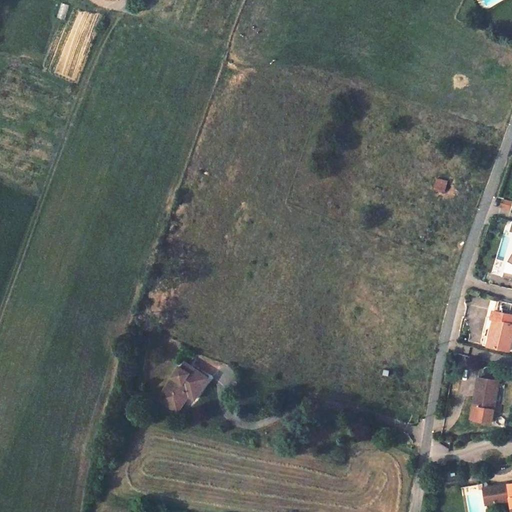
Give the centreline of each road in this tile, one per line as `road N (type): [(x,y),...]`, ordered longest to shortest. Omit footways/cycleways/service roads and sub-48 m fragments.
road 1 (residential): [(414,511),(454,294),(511,136)]
road 2 (track): [(0,314),(108,18)]
